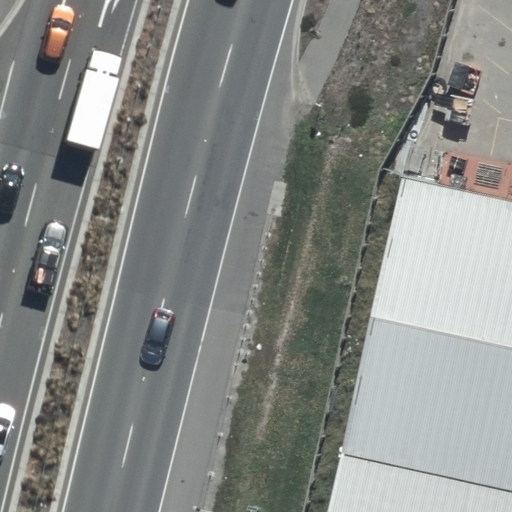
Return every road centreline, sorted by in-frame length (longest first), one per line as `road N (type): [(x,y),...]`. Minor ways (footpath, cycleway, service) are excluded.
road 1 (trunk): [(246,0),(112,511)]
road 2 (trunk): [(0,327),(89,0)]
